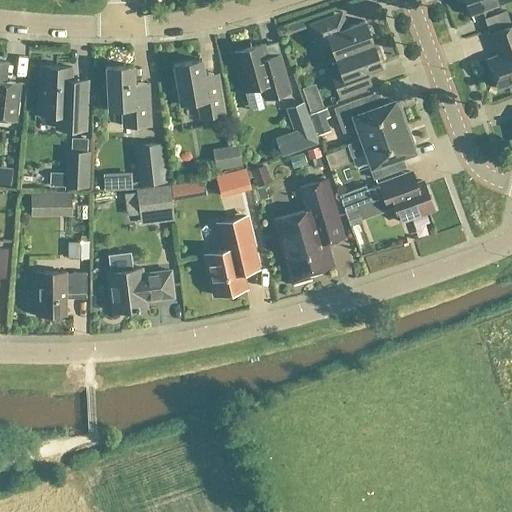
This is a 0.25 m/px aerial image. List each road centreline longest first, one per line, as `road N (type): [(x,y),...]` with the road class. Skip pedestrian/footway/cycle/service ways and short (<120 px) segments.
road 1 (residential): [(511,243),(479,261),(237,333),(88,354),(0,354)]
road 2 (tertiary): [(511,185),(494,182),(467,159),(408,0)]
road 3 (residential): [(115,27),(234,17),(287,0)]
